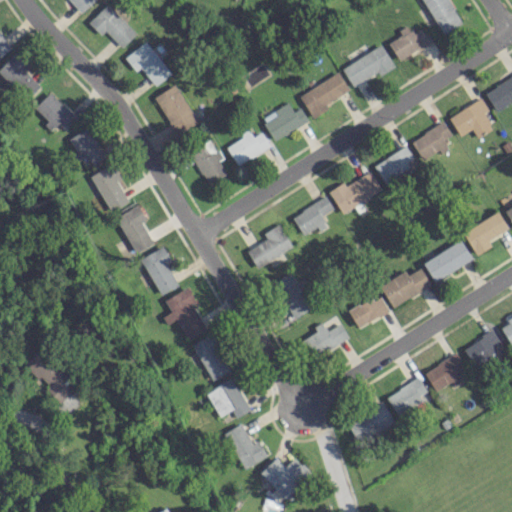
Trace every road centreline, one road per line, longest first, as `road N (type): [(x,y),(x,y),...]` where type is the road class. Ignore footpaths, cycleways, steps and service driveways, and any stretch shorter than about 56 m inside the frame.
road 1 (residential): [(49,0),(201,230),(297,405)]
road 2 (residential): [(201,230),(511,32)]
road 3 (residential): [(297,405),(511,268)]
